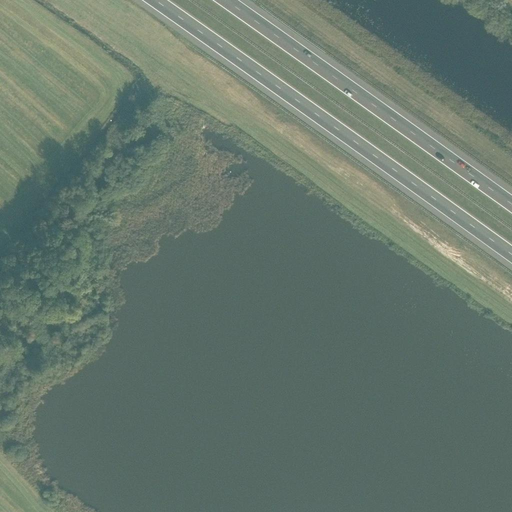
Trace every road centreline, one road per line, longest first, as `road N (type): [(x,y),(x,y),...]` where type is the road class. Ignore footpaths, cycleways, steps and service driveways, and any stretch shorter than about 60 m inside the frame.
road 1 (motorway): [(150,0),(511,256)]
road 2 (motorway): [(511,208),(223,0)]
